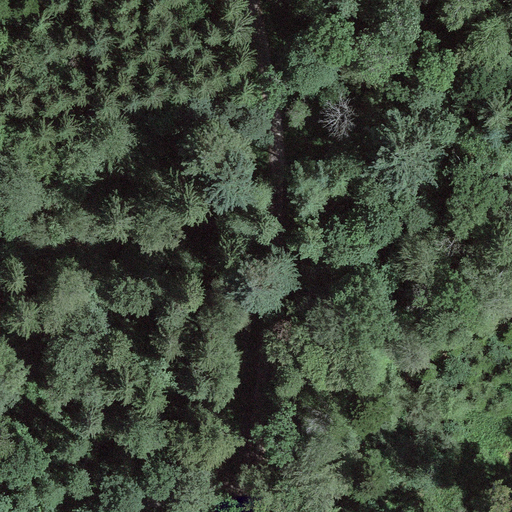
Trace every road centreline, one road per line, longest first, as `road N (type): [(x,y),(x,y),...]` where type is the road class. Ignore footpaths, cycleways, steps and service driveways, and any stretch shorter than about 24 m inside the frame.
road 1 (track): [(253,0),(268,59),(272,261),(254,511)]
road 2 (track): [(79,511),(254,475)]
